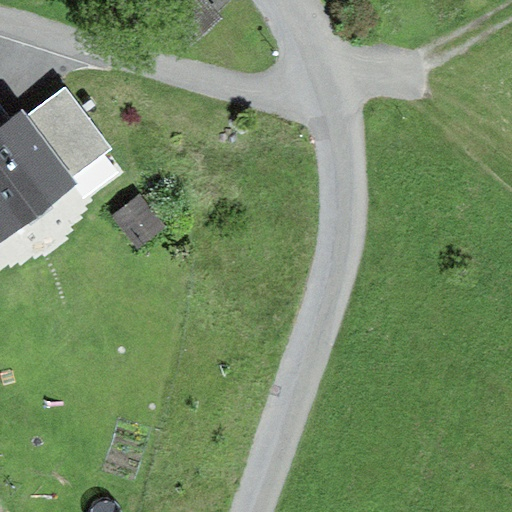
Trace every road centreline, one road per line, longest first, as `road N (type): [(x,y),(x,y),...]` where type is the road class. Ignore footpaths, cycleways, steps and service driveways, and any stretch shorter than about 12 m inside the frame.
road 1 (unclassified): [(249,511),(344,219),(340,142),(324,88),(279,0)]
road 2 (track): [(394,78),(511,10)]
